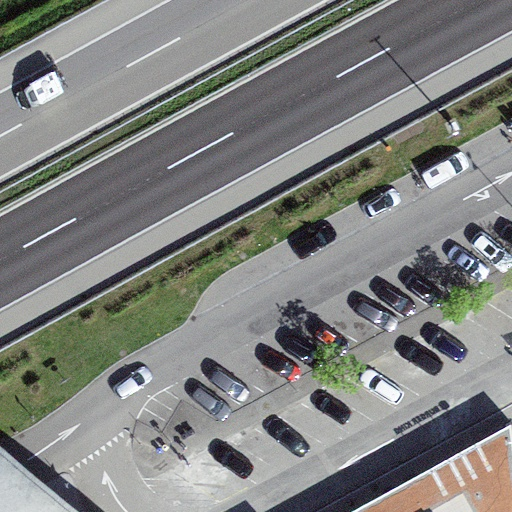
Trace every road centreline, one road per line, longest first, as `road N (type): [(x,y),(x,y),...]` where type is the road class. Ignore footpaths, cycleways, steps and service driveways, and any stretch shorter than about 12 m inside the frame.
road 1 (motorway): [(0,260),(478,0)]
road 2 (motorway): [(249,0),(0,136)]
